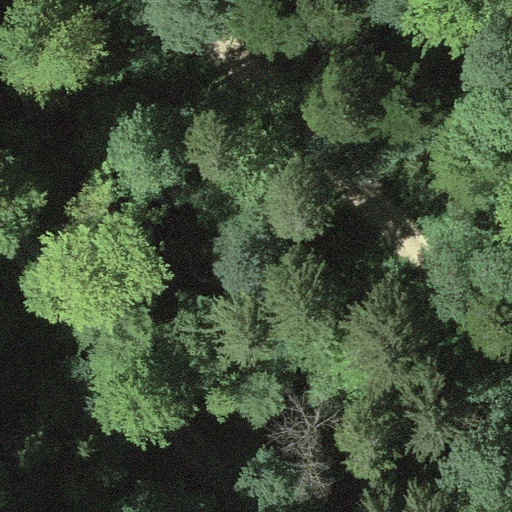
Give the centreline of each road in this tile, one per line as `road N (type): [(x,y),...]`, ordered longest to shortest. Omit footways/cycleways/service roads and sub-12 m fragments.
road 1 (track): [(171,0),(511,322)]
road 2 (track): [(0,223),(57,297),(256,511)]
